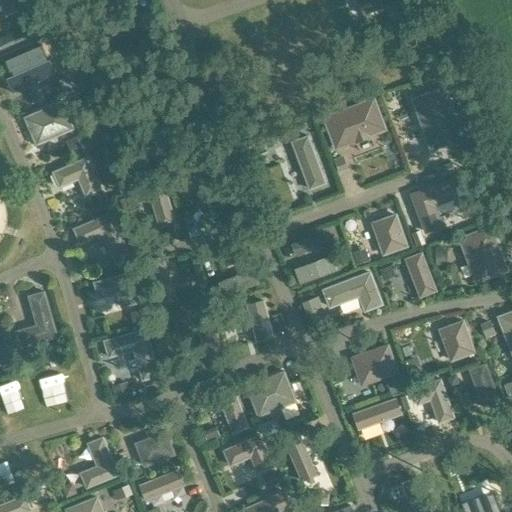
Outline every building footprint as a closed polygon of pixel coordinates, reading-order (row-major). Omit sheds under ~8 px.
[(0,0),(7,14),(21,7),(17,0),(0,0)] [(357,0),(364,15),(397,0),(357,0)] [(28,11),(15,16),(22,30),(34,24),(28,11)] [(42,45),(5,61),(10,71),(12,70),(14,74),(6,77),(6,78),(15,74),(21,87),(12,91),(12,92),(56,73),(50,59),(48,59),(42,45)] [(64,77),(55,81),(56,81),(57,81),(61,91),(60,91),(60,92),(69,88),(64,77)] [(443,88),(413,99),(427,136),(431,135),(442,140),(443,144),(462,137),(443,88)] [(369,134),(385,128),(374,98),(325,117),(336,147),(355,139),(352,131),(353,129),(363,125),(366,126),(369,134)] [(74,128),(62,101),(25,117),(37,144),(74,128)] [(277,133),(265,137),(268,146),(280,141),(277,133)] [(78,135),(67,139),(74,156),(85,152),(78,135)] [(310,188),(326,182),(308,135),(292,141),(310,188)] [(341,154),(333,158),(339,172),(347,169),(341,154)] [(86,194),(101,188),(87,157),(53,171),(60,186),(79,178),(86,194)] [(452,161),(439,166),(443,175),(455,170),(452,161)] [(218,166),(172,180),(174,186),(176,185),(177,188),(183,186),(185,192),(222,180),(218,166)] [(451,178),(411,193),(418,211),(425,231),(444,224),(436,203),(457,195),(451,178)] [(165,183),(149,188),(161,227),(175,222),(176,222),(165,183)] [(102,191),(92,196),(99,210),(109,206),(102,191)] [(134,196),(121,199),(124,208),(136,204),(134,196)] [(116,262),(131,256),(112,212),(74,228),(81,243),(103,233),(116,262)] [(407,245),(396,214),(373,222),(384,253),(407,245)] [(507,270),(490,226),(460,238),(477,281),(507,270)] [(420,229),(413,232),(418,245),(425,242),(420,229)] [(435,247),(435,260),(448,260),(448,247),(435,247)] [(366,250),(354,254),(358,264),(369,260),(366,250)] [(422,252),(406,258),(420,296),(436,290),(422,252)] [(296,268),(295,268),(301,283),(339,269),(340,268),(334,253),(334,254),(296,268)] [(160,303),(176,298),(163,256),(147,261),(160,303)] [(392,264),(380,268),(384,278),(395,274),(392,264)] [(253,269),(225,279),(229,293),(258,283),(253,269)] [(138,301),(130,272),(94,282),(99,298),(118,293),(122,306),(138,301)] [(370,272),(324,289),(331,305),(360,294),(366,309),(382,303),(370,272)] [(21,346),(57,336),(45,291),(29,295),(37,324),(16,331),(21,346)] [(201,295),(190,298),(193,307),(204,304),(201,295)] [(318,296),(303,302),(306,312),(322,306),(318,296)] [(265,299),(247,304),(256,340),(257,340),(273,335),(274,335),(265,299)] [(141,309),(131,311),(133,322),(143,320),(141,309)] [(205,352),(220,348),(211,311),(176,320),(180,335),(200,330),(205,352)] [(511,311),(499,317),(511,346),(511,311)] [(488,320),(480,324),(486,337),(494,334),(488,320)] [(169,321),(159,324),(162,337),(172,334),(169,321)] [(451,359),(474,351),(463,321),(440,329),(451,359)] [(159,374),(146,328),(104,340),(109,356),(134,349),(143,379),(159,374)] [(398,372),(388,344),(352,357),(362,384),(398,372)] [(484,407),(500,401),(486,363),(470,369),(484,407)] [(258,415),(296,400),(284,370),(247,385),(258,415)] [(456,373),(448,377),(451,386),(458,383),(459,380),(456,373)] [(64,374),(39,379),(44,400),(68,394),(64,374)] [(401,375),(387,380),(391,392),(405,387),(401,375)] [(17,378),(0,383),(0,398),(2,405),(24,398),(17,378)] [(418,403),(431,399),(439,422),(454,416),(441,378),(412,388),(418,403)] [(127,384),(112,388),(115,396),(129,392),(127,384)] [(235,386),(219,392),(234,431),(250,424),(235,386)] [(410,392),(401,395),(405,409),(415,405),(410,392)] [(401,413),(396,398),(354,413),(359,428),(401,413)] [(275,417),(261,423),(265,435),(280,429),(275,417)] [(364,436),(394,427),(391,419),(362,428),(364,436)] [(283,436),(302,480),(317,474),(298,429),(283,436)] [(408,429),(396,439),(403,446),(414,436),(408,429)] [(145,465),(175,453),(166,431),(136,442),(145,465)] [(251,455),(258,472),(273,465),(259,434),(224,449),(231,464),(251,455)] [(81,472),(87,487),(119,474),(103,436),(88,442),(98,465),(81,472)] [(0,483),(16,478),(10,457),(0,460),(0,483)] [(177,469),(140,484),(146,499),(184,484),(177,469)] [(275,471),(265,475),(269,484),(279,480),(275,471)] [(428,511),(416,476),(402,480),(413,511),(428,511)] [(72,483),(62,487),(66,497),(76,493),(72,483)] [(129,483),(113,490),(117,499),(133,492),(129,483)] [(284,490),(247,507),(249,511),(274,511),(291,505),(292,504),(285,490),(284,490)] [(26,492),(0,502),(0,511),(20,511),(32,508),(26,492)] [(315,493),(314,503),(326,504),(327,494),(315,493)] [(465,511),(500,511),(495,498),(481,504),(478,496),(462,502),(465,511)] [(68,511),(103,511),(97,497),(67,509),(68,511)] [(354,511),(352,503),(324,511),(354,511)]
